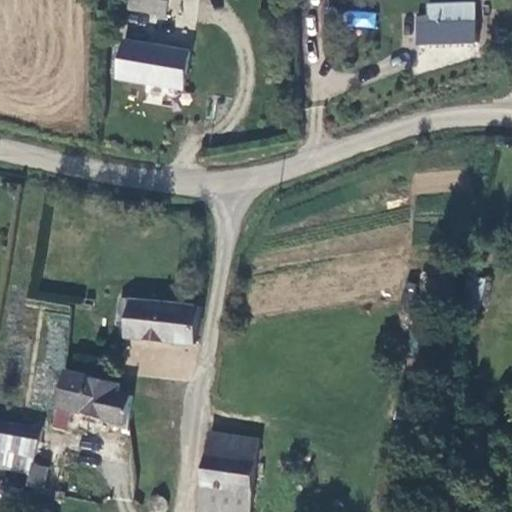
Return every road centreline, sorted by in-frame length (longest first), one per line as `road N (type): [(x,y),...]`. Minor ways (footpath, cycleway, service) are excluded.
road 1 (unclassified): [(511,111),(445,115),(224,187),(116,178),(0,149)]
road 2 (track): [(224,187),(224,248),(200,410)]
